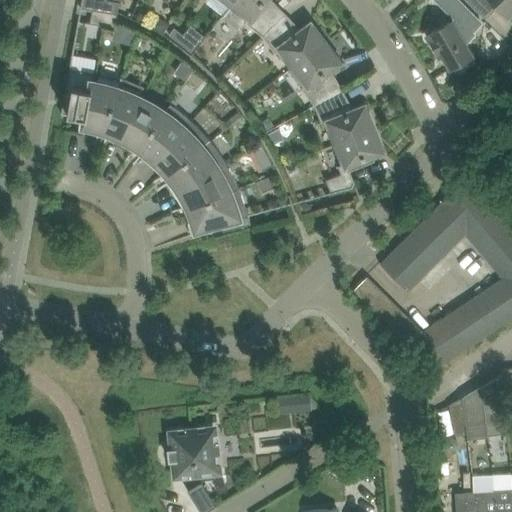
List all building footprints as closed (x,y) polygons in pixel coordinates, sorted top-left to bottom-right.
[(94,0),(93,10),(118,14),(120,2),(110,0),(94,0)] [(235,0),(233,3),(250,16),(246,21),(263,35),(283,15),(268,0),(235,0)] [(467,58),(471,55),(463,42),(473,32),(472,31),(481,22),(459,0),(437,0),(456,18),(452,22),(451,20),(428,34),(440,56),(443,53),(451,67),(456,64),(458,67),(469,61),(467,58)] [(511,14),(511,0),(470,0),(484,13),(495,2),(510,17),(511,14)] [(115,27),(118,14),(93,10),(90,22),(115,27)] [(319,28),(316,30),(311,23),(300,32),(283,15),(263,35),(276,53),(282,48),(295,66),(328,40),(319,28)] [(183,39),(194,47),(205,33),(194,25),(183,39)] [(340,61),(335,55),(338,53),(328,40),(295,66),(307,83),(302,87),(315,105),(340,90),(328,70),(340,61)] [(86,117),(95,72),(71,68),(72,64),(71,64),(64,102),(70,103),(68,113),(81,116),(86,117)] [(102,135),(121,80),(115,78),(100,74),(98,82),(94,81),(95,72),(86,117),(81,116),(78,130),(102,135)] [(121,80),(102,135),(120,143),(143,98),(140,96),(144,87),(143,86),(127,79),(122,78),(121,80)] [(371,112),(368,113),(365,106),(351,111),(340,90),(315,105),(323,125),(330,122),(338,142),(377,126),(371,112)] [(137,152),(165,111),(161,108),(147,100),(143,98),(120,143),(137,152)] [(151,165),(186,127),(192,120),(188,116),(175,106),(171,103),(165,111),(137,152),(151,165)] [(165,178),(204,146),(211,140),(208,136),(196,124),(192,120),(186,127),(151,165),(165,178)] [(383,141),(377,126),(338,142),(346,162),(339,165),(342,173),(326,179),(331,191),(325,193),(326,194),(332,192),(353,187),(356,182),(351,170),(372,162),(370,155),(383,150),(380,142),(383,141)] [(175,194),(219,168),(227,163),(224,158),(215,145),(211,140),(204,146),(165,178),(175,194)] [(185,211),(231,191),(240,187),(237,182),(230,168),(227,163),(219,168),(175,194),(185,211)] [(511,230),(467,177),(441,202),(467,232),(465,234),(502,276),(503,277),(504,276),(511,285),(511,230)] [(231,191),(185,211),(191,234),(204,231),(203,227),(222,221),(224,230),(251,223),(249,214),(246,203),(242,193),(240,187),(231,191)] [(312,211),(311,205),(306,202),(300,203),(302,213),(312,211)] [(407,290),(465,234),(467,232),(441,202),(380,261),(407,290)] [(409,342),(424,331),(366,274),(354,286),(409,342)] [(435,368),(511,316),(511,285),(504,276),(503,277),(502,276),(424,331),(409,342),(435,368)] [(511,367),(502,368),(502,373),(505,399),(511,397),(511,367)] [(505,399),(502,373),(483,385),(487,434),(508,431),(505,415),(506,414),(505,399)] [(487,434),(483,385),(463,398),(466,422),(469,439),(487,436),(487,434)] [(309,393),(296,394),(298,411),(311,410),(309,393)] [(463,398),(450,404),(453,424),(466,422),(463,398)] [(178,473),(218,469),(213,429),(173,433),(175,448),(169,448),(170,459),(176,459),(178,473)] [(205,511),(217,505),(202,482),(188,490),(201,511),(205,511)] [(511,511),(511,489),(493,490),(494,511),(511,511)] [(494,511),(493,490),(475,491),(476,511),(494,511)] [(476,511),(475,491),(465,491),(465,511),(476,511)]
